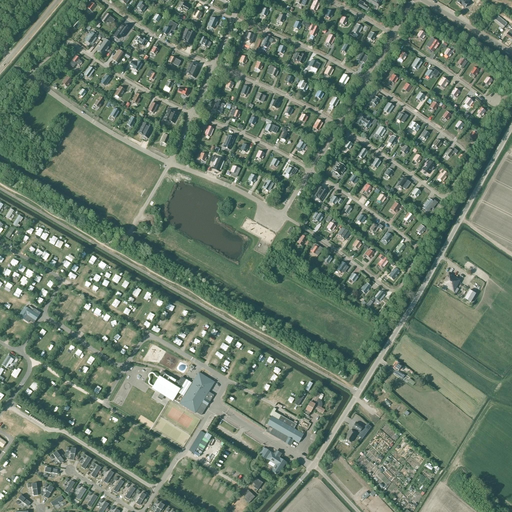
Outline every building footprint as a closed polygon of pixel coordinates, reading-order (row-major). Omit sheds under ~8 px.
[(320,3),(314,0),(310,9),(316,11),(320,3)] [(140,1),(136,7),(138,8),(138,9),(143,13),(147,8),(143,5),(144,3),(140,1)] [(360,1),(357,5),(367,10),(369,7),(367,6),(368,5),(360,1)] [(91,2),(87,8),(92,12),(96,6),(94,4),(93,4),(91,2)] [(181,2),(178,7),(187,12),(190,6),(181,2)] [(328,10),(325,15),(331,18),(333,13),(328,10)] [(196,11),(193,17),(199,20),(202,14),(196,11)] [(106,23),(107,22),(108,21),(112,24),(115,20),(106,13),(101,20),(106,23)] [(156,14),(153,19),(158,22),(161,17),(156,14)] [(495,18),(493,20),(503,29),(505,27),(507,23),(497,15),(495,18)] [(342,17),(340,22),(345,25),(348,20),(342,17)] [(211,18),(208,26),(214,29),(218,21),(211,18)] [(76,20),(72,25),(76,29),(81,24),(76,20)] [(165,27),(162,33),(167,36),(171,30),(173,31),(176,26),(177,25),(170,21),(167,27),(165,27)] [(296,21),(293,27),(299,30),(302,24),(296,21)] [(358,35),(359,33),(362,27),(357,24),(352,32),(358,35)] [(118,31),(114,36),(118,39),(120,36),(123,38),(125,34),(126,34),(127,33),(126,33),(129,29),(130,29),(130,28),(125,25),(123,27),(121,25),(117,30),(118,31)] [(312,40),(314,36),(315,37),(319,28),(311,25),(309,29),(311,30),(309,34),(310,35),(309,38),(312,40)] [(180,37),(180,38),(184,40),(183,41),(191,45),(192,43),(190,42),(194,34),(196,35),(196,34),(184,28),(183,30),(185,31),(182,38),(180,37)] [(94,31),(92,33),(90,32),(84,40),(92,45),(97,37),(96,35),(97,33),(94,31)] [(421,31),(418,36),(423,39),(426,34),(421,31)] [(244,38),(243,41),(251,44),(255,36),(254,35),(248,33),(247,32),(244,38)] [(371,32),(368,38),(373,41),(376,36),(371,32)] [(329,35),(328,36),(326,42),(331,45),(335,37),(329,35)] [(142,38),(141,39),(137,36),(134,41),(139,45),(140,44),(144,46),(147,41),(142,38)] [(264,39),(262,45),(267,47),(269,43),(271,43),(273,39),(265,36),(264,39)] [(200,37),(198,42),(202,43),(201,45),(207,48),(209,48),(211,44),(209,43),(209,42),(206,41),(207,39),(200,37)] [(103,55),(106,51),(109,48),(108,47),(111,43),(105,39),(102,43),(101,42),(99,46),(96,50),(103,55)] [(433,39),(428,47),(429,47),(429,48),(434,52),(440,43),(439,42),(433,39)] [(346,43),(345,45),(342,50),(347,53),(351,46),(346,43)] [(280,46),(278,51),(283,54),(286,48),(280,46)] [(153,47),(150,52),(156,55),(159,50),(158,49),(158,48),(155,47),(153,47)] [(448,49),(445,54),(450,57),(453,52),(454,53),(457,50),(452,47),(450,50),(448,49)] [(118,50),(111,60),(118,64),(125,54),(118,50)] [(360,54),(357,59),(362,62),(364,63),(368,57),(366,56),(366,55),(361,52),(360,54)] [(402,52),(399,57),(404,60),(407,55),(402,52)] [(297,61),(302,64),(306,56),(300,54),(300,55),(296,53),(293,58),(297,60),(297,61)] [(72,60),(69,64),(73,68),(76,64),(80,67),(83,63),(80,60),(81,59),(75,55),(74,57),(72,60)] [(171,56),(168,62),(178,67),(180,61),(171,56)] [(417,58),(415,61),(412,66),(417,69),(422,62),(417,58)] [(461,58),(458,63),(463,67),(467,62),(461,58)] [(132,61),(129,66),(133,68),(138,72),(141,67),(141,66),(143,63),(138,60),(136,63),(136,64),(132,61)] [(312,60),(309,66),(317,70),(320,64),(312,60)] [(257,62),(254,68),(261,71),(263,64),(262,64),(262,63),(259,61),(259,62),(257,62)] [(185,71),(184,72),(188,74),(196,78),(196,77),(195,76),(198,68),(200,69),(201,68),(189,62),(188,63),(190,64),(186,72),(185,71)] [(271,66),(267,73),(276,77),(278,71),(275,70),(276,68),(271,66)] [(334,69),(328,66),(324,74),(330,76),(334,69)] [(91,75),(95,70),(90,67),(86,71),(84,74),(89,78),(91,75)] [(475,67),(471,72),(476,76),(480,71),(475,67)] [(429,70),(425,75),(431,78),(432,76),(436,78),(439,73),(433,68),(431,71),(429,70)] [(154,81),(157,76),(149,71),(146,77),(154,81)] [(101,82),(106,85),(111,78),(106,74),(101,82)] [(343,77),(339,82),(345,85),(348,80),(349,78),(344,74),(343,77)] [(287,75),(284,81),(291,84),(294,78),(287,75)] [(393,75),(390,80),(395,83),(398,78),(393,75)] [(72,81),(67,77),(62,83),(67,87),(72,81)] [(495,82),(488,77),(484,82),(488,85),(486,87),(489,90),(495,82)] [(443,78),(438,84),(444,88),(449,82),(443,78)] [(309,86),(307,85),(308,83),(300,80),(297,86),(301,88),(300,89),(306,91),(309,86)] [(168,81),(165,87),(170,89),(173,84),(168,81)] [(228,81),(226,87),(231,89),(234,83),(228,81)] [(406,84),(403,89),(408,92),(412,87),(406,84)] [(250,88),(244,85),(241,93),(247,95),(250,88)] [(119,87),(114,95),(120,98),(125,90),(119,87)] [(187,96),(190,91),(180,87),(177,92),(187,96)] [(456,88),(452,93),(457,97),(460,92),(456,88)] [(82,89),(78,94),(83,97),(87,92),(82,89)] [(318,91),(315,96),(321,99),(324,94),(318,91)] [(266,96),(258,93),(255,99),(263,103),(266,96)] [(420,93),(416,98),(421,101),(425,96),(420,93)] [(136,94),(132,101),(138,104),(142,97),(136,94)] [(99,96),(94,104),(99,108),(105,99),(99,96)] [(334,97),(330,104),(330,105),(329,107),(332,109),(334,107),(335,107),(339,100),(334,97)] [(374,97),(371,102),(376,105),(379,100),(374,97)] [(469,98),(465,103),(470,106),(474,102),(469,98)] [(273,100),(270,105),(276,108),(277,108),(281,101),(276,99),(275,101),(273,100)] [(216,103),(214,108),(217,109),(216,112),(220,114),(224,104),(217,101),(216,103)] [(151,104),(148,110),(154,112),(156,107),(157,104),(152,102),(151,104)] [(430,107),(432,109),(435,111),(438,106),(433,102),(430,107)] [(388,103),(383,110),(389,113),(393,106),(388,103)] [(288,107),(285,112),(290,115),(293,109),(288,107)] [(113,110),(110,115),(115,118),(118,113),(119,112),(119,111),(114,108),(113,110)] [(481,108),(478,112),(482,116),(486,111),(481,108)] [(179,114),(178,115),(167,109),(166,110),(166,111),(166,110),(168,111),(165,119),(163,118),(162,119),(163,119),(170,122),(170,123),(171,122),(175,123),(175,124),(176,122),(175,122),(174,122),(177,115),(178,116),(179,114)] [(233,109),(231,115),(232,116),(233,116),(232,119),(236,120),(237,118),(238,118),(240,112),(235,110),(233,109)] [(447,111),(443,116),(448,120),(452,115),(447,111)] [(396,118),(401,122),(402,122),(403,123),(408,116),(402,112),(401,114),(400,113),(396,118)] [(302,114),(299,119),(305,122),(307,117),(302,114)] [(361,115),(355,123),(359,125),(361,123),(364,125),(363,125),(368,129),(371,123),(369,122),(370,121),(363,117),(361,115)] [(131,116),(127,125),(132,128),(136,119),(131,116)] [(251,117),(249,123),(254,125),(257,119),(251,117)] [(318,120),(316,122),(313,127),(319,130),(323,123),(318,120)] [(460,121),(456,126),(461,130),(465,125),(460,121)] [(138,130),(137,131),(141,133),(141,134),(149,138),(149,137),(147,137),(152,128),(153,129),(154,128),(142,122),(142,123),(143,124),(139,131),(138,130)] [(412,122),(409,127),(417,132),(420,127),(412,122)] [(268,124),(265,130),(271,132),(271,131),(272,132),(276,134),(278,128),(273,126),(272,126),(268,124)] [(208,126),(204,135),(210,137),(214,128),(208,126)] [(386,130),(381,126),(376,134),(381,137),(386,130)] [(473,131),(469,136),(474,140),(478,135),(477,134),(478,132),(475,129),(474,131),(473,131)] [(425,131),(421,136),(426,139),(430,134),(425,131)] [(284,132),(281,138),(287,141),(290,135),(284,132)] [(170,138),(164,135),(161,142),(166,145),(170,138)] [(228,135),(223,146),(226,148),(227,148),(230,149),(235,138),(228,135)] [(393,146),(397,141),(396,140),(397,139),(393,136),(388,142),(393,146)] [(437,140),(433,145),(438,148),(440,146),(443,148),(446,143),(441,139),(439,141),(437,140)] [(347,141),(344,146),(349,150),(352,145),(347,141)] [(298,147),(297,150),(299,152),(301,149),(302,150),(306,145),(300,142),(297,147),(298,147)] [(243,144),(241,150),(247,152),(249,146),(243,144)] [(404,146),(401,151),(406,155),(409,149),(404,146)] [(362,148),(361,150),(358,155),(363,159),(368,152),(362,148)] [(449,149),(445,154),(450,157),(454,153),(456,154),(458,152),(453,148),(451,150),(449,149)] [(259,151),(256,157),(262,159),(265,154),(259,151)] [(417,155),(413,160),(418,163),(422,158),(417,155)] [(217,157),(212,168),(220,172),(225,160),(217,157)] [(381,162),(376,158),(372,164),(377,168),(381,162)] [(271,164),(276,167),(279,162),(274,159),(271,164)] [(423,168),(422,169),(429,174),(435,165),(429,160),(427,163),(428,164),(424,169),(423,168)] [(346,168),(339,163),(334,171),(341,176),(346,168)] [(232,172),(231,175),(236,177),(240,169),(233,166),(231,171),(232,172)] [(291,176),(292,174),(294,175),(298,170),(292,166),(291,168),(289,167),(285,172),(291,176)] [(389,169),(385,174),(390,177),(394,172),(389,169)] [(441,173),(438,178),(443,182),(447,177),(448,174),(442,169),(440,172),(441,173)] [(251,174),(248,180),(254,183),(256,177),(251,174)] [(353,175),(350,180),(355,184),(358,179),(353,175)] [(403,176),(397,184),(402,188),(405,190),(411,183),(408,181),(408,180),(403,176)] [(267,179),(262,187),(269,191),(273,183),(267,179)] [(367,185),(363,190),(368,193),(372,188),(367,185)] [(319,187),(314,195),(316,196),(315,197),(321,201),(327,192),(319,187)] [(416,189),(412,193),(417,197),(421,192),(416,189)] [(381,194),(377,199),(382,203),(386,198),(385,197),(385,196),(383,194),(382,195),(381,194)] [(333,196),(330,201),(335,205),(337,202),(340,204),(342,201),(339,199),(339,200),(333,196)] [(431,206),(432,206),(433,208),(438,203),(432,199),(431,200),(429,199),(422,207),(427,211),(431,206)] [(400,206),(395,203),(391,209),(396,213),(400,206)] [(347,205),(343,211),(348,214),(352,209),(347,205)] [(5,216),(8,218),(13,210),(10,208),(5,216)] [(315,213),(312,218),(319,222),(324,216),(318,212),(317,214),(315,213)] [(414,217),(409,213),(404,219),(409,223),(414,217)] [(13,224),(16,226),(21,217),(18,215),(13,224)] [(360,215),(357,220),(362,223),(365,218),(360,215)] [(330,222),(327,228),(332,231),(336,226),(335,225),(336,223),(333,221),(331,223),(330,222)] [(374,224),(370,229),(375,233),(379,228),(382,230),(384,228),(378,224),(377,226),(374,224)] [(421,225),(417,230),(422,234),(426,229),(421,225)] [(6,235),(9,237),(14,229),(11,227),(6,235)] [(342,228),(338,234),(341,236),(340,236),(345,240),(349,235),(350,233),(349,232),(346,230),(342,228)] [(393,236),(388,233),(383,239),(388,243),(393,236)] [(302,235),(301,237),(297,242),(302,246),(307,238),(302,235)] [(356,241),(353,245),(358,249),(361,244),(356,241)] [(405,247),(401,243),(396,249),(400,253),(405,247)] [(317,245),(315,247),(314,246),(310,251),(318,256),(323,249),(317,245)] [(369,250),(366,255),(371,258),(374,254),(369,250)] [(382,259),(378,264),(383,268),(389,261),(380,254),(379,257),(382,259)] [(327,255),(323,260),(329,263),(332,258),(327,255)] [(338,266),(336,269),(341,273),(342,272),(343,273),(347,267),(346,266),(347,265),(342,261),(340,264),(338,266)] [(395,267),(388,275),(394,280),(400,271),(395,267)] [(353,273),(349,278),(354,282),(358,277),(353,273)] [(459,284),(459,283),(461,280),(449,273),(442,285),(444,286),(442,289),(446,291),(447,289),(454,292),(456,293),(459,289),(457,288),(459,284)] [(371,287),(366,283),(360,290),(365,294),(371,287)] [(375,297),(380,301),(383,303),(388,297),(385,295),(385,294),(380,290),(380,291),(375,297)] [(471,302),(476,294),(470,290),(465,299),(471,302)] [(34,309),(29,306),(28,308),(25,306),(18,316),(28,323),(30,321),(33,323),(40,313),(34,309)] [(2,364),(5,367),(12,357),(8,355),(2,364)] [(403,367),(401,366),(402,365),(395,361),(392,367),(395,369),(393,373),(402,379),(404,376),(403,375),(403,374),(398,370),(399,369),(401,370),(403,367)] [(214,382),(198,372),(192,383),(181,377),(178,381),(162,371),(152,388),(173,401),(178,393),(183,396),(179,403),(195,413),(196,412),(201,415),(213,395),(208,392),(214,382)] [(310,393),(303,389),(292,406),(299,410),(310,393)] [(320,395),(316,392),(311,402),(310,401),(303,414),(308,416),(313,408),(322,414),(324,410),(320,408),(321,407),(321,405),(321,403),(321,402),(320,400),(318,399),(320,395)] [(266,430),(285,441),(286,443),(288,445),(291,444),(294,440),(299,443),(304,434),(294,429),(296,424),(281,415),(278,420),(271,416),(267,425),(269,426),(266,430)] [(355,423),(352,428),(359,432),(362,427),(355,423)] [(201,430),(196,440),(200,442),(205,433),(201,430)] [(356,434),(350,430),(345,439),(351,442),(356,434)] [(278,475),(286,462),(279,458),(282,454),(276,450),(273,453),(265,448),(260,456),(270,462),(275,465),(271,471),(278,475)] [(64,461),(56,451),(53,454),(56,459),(56,458),(58,461),(58,462),(59,461),(60,463),(64,461)] [(85,469),(91,459),(87,456),(84,461),(85,461),(83,464),(83,463),(82,464),(83,464),(81,467),(85,469)] [(95,478),(101,467),(97,465),(94,470),(93,472),(92,473),(91,475),(95,478)] [(107,483),(114,473),(110,470),(107,475),(105,478),(105,477),(105,478),(103,481),(107,483)] [(117,492),(124,482),(120,479),(117,484),(115,487),(115,488),(113,490),(117,492)] [(68,493),(75,483),(71,480),(68,485),(66,488),(65,488),(66,489),(64,491),(68,493)] [(47,499),(54,488),(49,486),(47,491),(45,493),(45,494),(44,496),(47,499)] [(129,499),(135,489),(131,486),(128,491),(127,493),(126,494),(125,497),(129,499)] [(79,500),(86,490),(82,487),(79,492),(78,495),(77,494),(77,495),(77,496),(76,498),(79,500)] [(139,506),(146,495),(142,493),(139,498),(138,500),(137,500),(137,501),(136,503),(139,506)] [(91,507),(97,497),(94,494),(90,499),(91,499),(89,502),(89,501),(88,502),(89,503),(87,505),(91,507)] [(30,503),(21,495),(18,499),(22,502),(23,502),(25,504),(24,504),(25,505),(25,504),(28,506),(30,503)] [(64,500),(61,496),(51,502),(53,506),(55,505),(56,505),(57,504),(56,504),(59,503),(64,500)] [(98,511),(102,511),(108,503),(104,501),(101,506),(100,508),(99,509),(98,511)] [(159,511),(164,505),(160,503),(157,508),(158,508),(156,510),(155,511),(156,511),(154,511),(159,511)]
